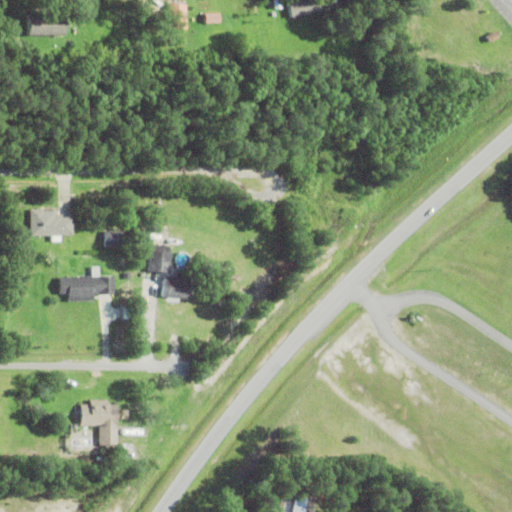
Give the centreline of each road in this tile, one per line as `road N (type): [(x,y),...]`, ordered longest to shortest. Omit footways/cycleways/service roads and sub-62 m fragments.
road 1 (tertiary): [(511,133),(350,283),(163,511)]
road 2 (residential): [(273,183),(247,170),(0,171)]
road 3 (residential): [(0,366),(191,366)]
